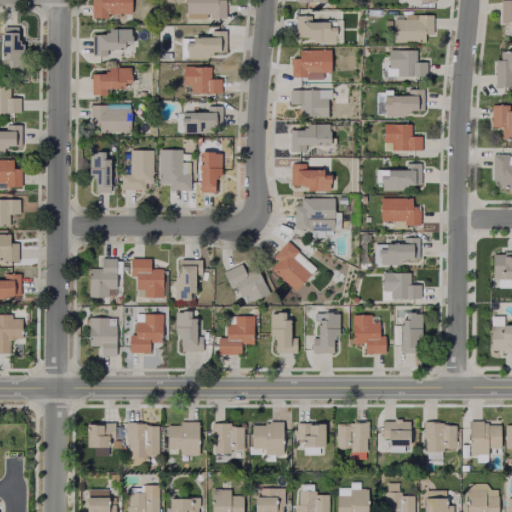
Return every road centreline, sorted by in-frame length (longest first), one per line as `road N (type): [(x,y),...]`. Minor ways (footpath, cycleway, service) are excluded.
road 1 (residential): [(54,511),(60,0)]
road 2 (tertiary): [(0,390),(511,385)]
road 3 (residential): [(467,0),(454,386)]
road 4 (residential): [(255,225),(264,0)]
road 5 (residential): [(57,230),(255,225)]
